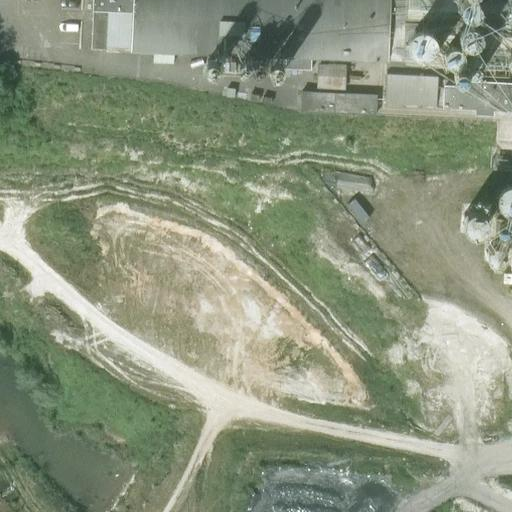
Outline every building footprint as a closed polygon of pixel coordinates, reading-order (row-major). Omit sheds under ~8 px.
[(91,50),(106,51),(170,53),(388,62),(390,0),(92,0),(92,12),(91,50)] [(511,0),(406,0),(404,66),(511,69),(511,0)] [(346,65),(317,64),(316,88),(345,89),(346,65)] [(494,111),(511,111),(511,83),(437,80),(437,76),(386,74),(384,105),(474,109),(474,111),(493,112),(494,111)] [(301,92),(300,111),(376,115),(377,96),(301,92)] [(511,186),(484,186),(484,211),(511,211),(511,186)]
